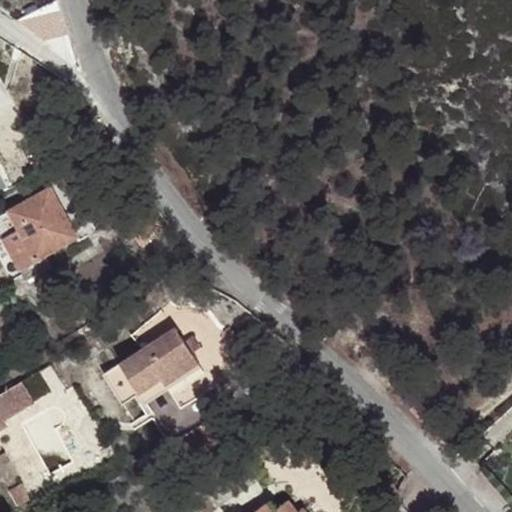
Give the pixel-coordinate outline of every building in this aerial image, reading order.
[(52,236),(69,225),(49,188),(0,215),(0,235),(17,268),(57,247),(52,236)] [(76,237),(69,225),(52,236),(57,247),(76,237)] [(155,380),(162,388),(197,366),(171,329),(116,366),(133,395),(155,380)] [(138,403),(162,388),(155,380),(133,395),(138,403)] [(25,391),(0,404),(0,430),(35,410),(25,391)] [(206,442),(198,428),(181,438),(189,450),(206,442)] [(306,465),(322,454),(306,442),(283,437),(306,465)] [(303,511),(301,508),(291,493),(280,500),(276,494),(246,511),(303,511)] [(313,511),(308,503),(301,508),(303,511),(313,511)]
